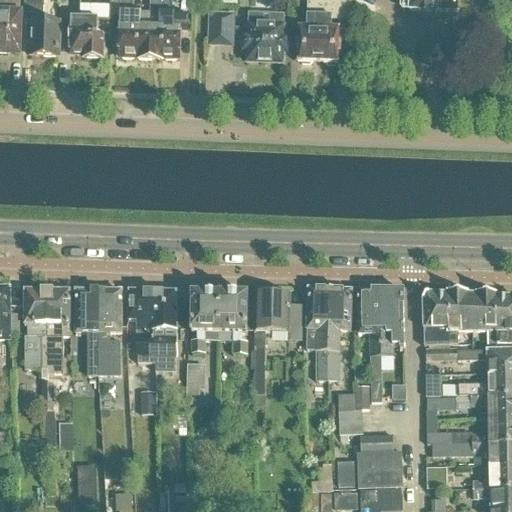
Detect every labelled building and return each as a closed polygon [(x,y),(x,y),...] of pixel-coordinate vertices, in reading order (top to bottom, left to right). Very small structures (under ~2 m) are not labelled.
[(20,0),(0,0),(0,57),(19,58),(20,18),(19,18),(20,0)] [(24,0),(24,24),(33,24),(32,60),(58,61),(60,25),(43,24),(44,4),(37,3),(37,0),(24,0)] [(84,62),(102,62),(102,39),(97,39),(98,24),(111,24),(111,0),(77,0),(77,1),(90,1),(90,17),(80,16),(80,22),(71,22),(71,31),(70,31),(70,46),(71,46),(70,58),(84,58),(84,62)] [(138,63),(162,64),(162,46),(158,46),(159,0),(150,0),(150,16),(141,16),(140,31),(141,31),(141,46),(137,46),(137,61),(138,61),(138,63)] [(162,46),(162,64),(162,62),(164,62),(167,64),(175,64),(178,63),(180,63),(181,37),(188,37),(189,17),(172,16),(172,11),(172,10),(171,0),(159,0),(158,46),(162,46)] [(320,11),(318,66),(325,67),(327,69),(335,70),(338,67),(340,67),(341,24),(351,24),(351,0),(321,0),(322,2),(324,2),(324,11),(320,11)] [(410,14),(429,15),(429,16),(438,16),(438,15),(457,16),(457,0),(401,0),(401,10),(403,13),(410,13),(410,14)] [(313,66),(318,66),(320,11),(324,11),(324,2),(322,2),(309,1),(308,32),(299,32),(298,66),(300,66),(303,68),(310,69),(313,66)] [(135,61),(137,61),(137,46),(141,46),(141,31),(140,31),(141,16),(132,16),(127,4),(121,4),(120,30),(119,30),(118,61),(121,61),(124,63),(131,63),(135,61)] [(275,19),(275,17),(259,16),(259,18),(250,18),(250,29),(249,29),(248,40),(243,40),(243,55),(248,55),(247,66),(283,68),(283,57),(288,57),(288,41),(283,41),(284,30),(283,30),(283,19),(275,19)] [(210,20),(209,45),(234,46),(235,21),(210,20)] [(0,344),(11,344),(11,319),(11,292),(0,292),(0,344)] [(316,384),(328,385),(328,371),(330,293),(308,293),(307,333),(308,333),(307,355),(317,355),(316,384)] [(328,371),(328,385),(339,385),(339,356),(340,335),(350,335),(352,294),(330,293),(328,371)] [(25,374),(44,374),(43,336),(48,336),(48,294),(25,294),(25,330),(28,330),(28,340),(25,340),(25,374)] [(43,336),(44,374),(48,374),(48,379),(64,379),(64,342),(70,342),(70,295),(48,294),(48,336),(43,336)] [(100,295),(76,295),(76,337),(89,337),(89,380),(100,380),(100,295)] [(122,295),(100,295),(100,380),(121,380),(121,346),(111,346),(111,337),(122,337),(122,295)] [(138,340),(138,353),(153,352),(153,346),(150,346),(150,340),(154,340),(154,295),(147,295),(147,296),(129,295),(129,325),(137,325),(137,340),(138,340)] [(176,377),(177,296),(160,296),(160,295),(154,295),(154,340),(150,340),(150,346),(153,346),(153,352),(138,353),(138,360),(139,360),(139,367),(155,368),(155,377),(176,377)] [(382,361),(379,295),(358,295),(358,339),(370,339),(371,385),(382,385),(381,361),(382,361)] [(403,295),(379,295),(382,361),(393,361),(393,350),(400,350),(400,353),(404,353),(403,295)] [(471,336),(471,298),(468,298),(468,296),(448,295),(448,298),(428,297),(423,303),(425,351),(450,350),(450,349),(458,349),(458,337),(471,336)] [(477,298),(471,298),(471,336),(488,336),(488,348),(496,348),(497,300),(497,297),(477,297),(477,298)] [(206,345),(220,346),(220,298),(192,298),(192,337),(198,337),(198,345),(192,345),(192,358),(205,358),(206,345)] [(220,298),(220,346),(234,346),(234,359),(247,359),(247,346),(241,346),(241,338),(247,339),(248,298),(220,298)] [(253,400),(264,400),(265,336),(290,337),(291,299),(256,299),(255,336),(253,400)] [(511,300),(497,300),(496,348),(511,348),(511,300)] [(458,365),(458,356),(458,354),(427,355),(428,365),(458,365)] [(487,378),(511,376),(511,354),(487,355),(458,356),(458,365),(458,366),(487,365),(487,378)] [(192,360),(192,383),(214,383),(214,360),(192,360)] [(471,401),(511,399),(511,376),(487,378),(488,389),(442,390),(442,379),(426,380),(426,390),(428,390),(428,401),(458,401),(471,400),(471,401)] [(371,393),(372,406),(372,408),(384,407),(383,386),(371,387),(371,393)] [(43,388),(43,416),(44,416),(53,415),(53,387),(43,388)] [(393,392),(393,406),(405,405),(405,391),(393,392)] [(356,406),(372,406),(371,393),(356,394),(356,406)] [(155,397),(141,397),(142,420),(155,419),(155,397)] [(489,425),(511,424),(511,399),(471,401),(472,410),(488,410),(489,425)] [(427,403),(427,426),(437,425),(436,416),(458,415),(458,401),(428,401),(428,403),(427,403)] [(44,416),(45,452),(55,452),(54,415),(53,415),(44,416)] [(339,416),(339,428),(363,427),(362,415),(339,416)] [(173,420),(173,434),(179,434),(179,439),(187,440),(187,421),(173,420)] [(432,450),(511,448),(511,424),(489,425),(489,438),(473,439),(472,437),(437,438),(437,425),(427,426),(427,449),(432,449),(432,450)] [(74,455),(73,427),(59,428),(60,455),(73,455),(74,455)] [(363,427),(339,428),(340,440),(363,439),(363,427)] [(360,442),(361,458),(394,457),(393,440),(360,442)] [(490,472),(511,471),(511,448),(432,450),(433,462),(473,461),(473,457),(489,457),(490,472)] [(380,493),(380,495),(402,494),(402,457),(394,457),(361,458),(357,459),(358,494),(380,493)] [(338,467),(339,491),(355,491),(354,467),(338,467)] [(473,494),(511,492),(511,471),(490,472),(490,485),(473,485),(473,494)] [(457,489),(457,473),(434,473),(434,489),(457,489)] [(97,507),(97,486),(78,486),(79,508),(97,507)] [(312,487),(313,498),(333,497),(333,486),(312,487)] [(490,511),(511,511),(511,492),(473,494),(474,503),(491,502),(490,511)] [(402,511),(402,494),(380,495),(361,496),(361,511),(402,511)] [(358,511),(357,498),(334,498),(334,511),(358,511)] [(309,499),(309,511),(319,511),(320,499),(309,499)] [(321,511),(332,511),(332,500),(321,499),(321,511)]
